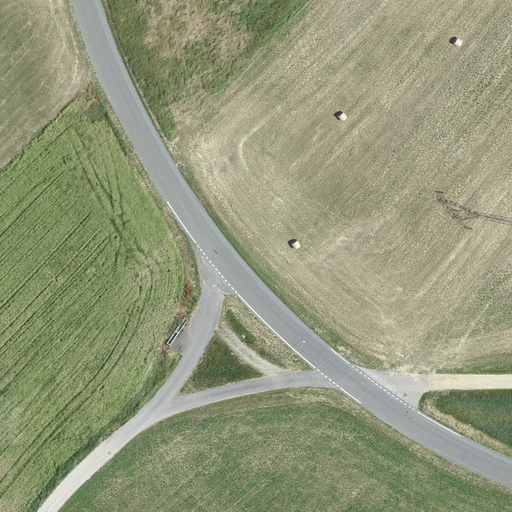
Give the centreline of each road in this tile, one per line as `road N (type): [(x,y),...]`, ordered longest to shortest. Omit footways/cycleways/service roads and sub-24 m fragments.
road 1 (tertiary): [(89,0),(95,32),(183,204),(336,376),(511,471)]
road 2 (track): [(511,384),(336,376)]
